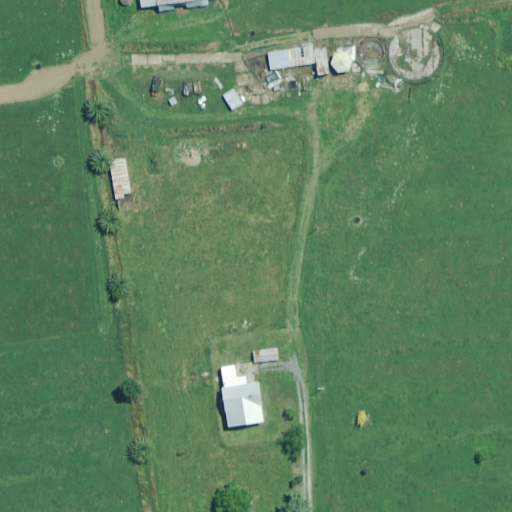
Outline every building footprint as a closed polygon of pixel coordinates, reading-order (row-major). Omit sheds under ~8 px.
[(140,0),(141,8),(157,6),(158,12),(174,10),(173,4),(185,3),(186,9),(209,6),(207,0),(140,0)] [(325,48),(314,50),(314,47),(268,53),(270,70),(316,63),(318,76),(329,74),(325,48)] [(342,52),(339,52),(337,53),(336,53),(334,55),(333,56),(332,58),(332,59),(332,61),(332,63),(332,65),(332,66),(333,68),(335,69),(336,70),(338,71),(339,72),(341,72),(343,72),(345,72),(346,71),(348,70),(349,69),(350,68),(351,66),(352,64),(352,63),(352,61),(352,59),(351,57),(350,56),(349,55),(348,53),(346,53),(344,52),(343,52),(342,52)] [(243,104),(234,90),(224,96),(233,111),(243,104)] [(132,197),(125,160),(110,163),(116,200),(132,197)] [(147,229),(144,209),(114,214),(117,233),(147,229)] [(279,361),(278,349),(255,351),(257,363),(279,361)] [(236,378),(235,366),(221,368),(228,427),(264,423),(259,383),(247,385),(246,377),(236,378)]
